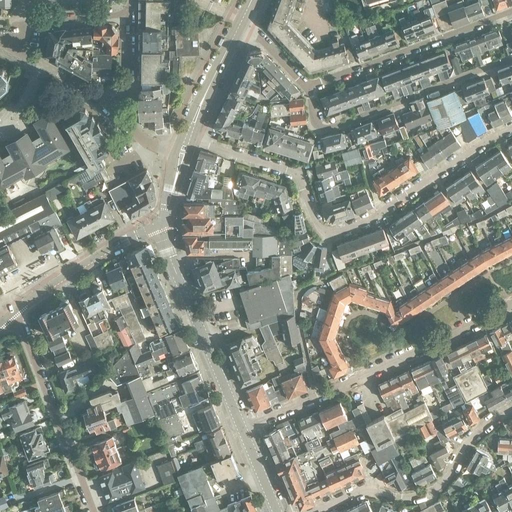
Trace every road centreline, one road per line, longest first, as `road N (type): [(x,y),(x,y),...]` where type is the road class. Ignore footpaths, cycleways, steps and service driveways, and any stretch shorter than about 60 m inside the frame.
road 1 (residential): [(192,141),(290,171),(323,231),(385,206),(511,128)]
road 2 (residential): [(511,304),(243,431)]
road 3 (residential): [(511,56),(326,130),(315,124),(308,86)]
road 4 (residential): [(511,405),(470,439),(439,486),(396,497),(362,490),(311,511)]
road 5 (tertiary): [(243,431),(157,226)]
road 6 (residential): [(308,86),(511,11)]
road 7 (residential): [(13,310),(89,511)]
road 8 (tertiary): [(13,310),(157,226)]
road 9 (residential): [(113,108),(1,38)]
road 10 (residential): [(126,13),(65,19),(1,38)]
